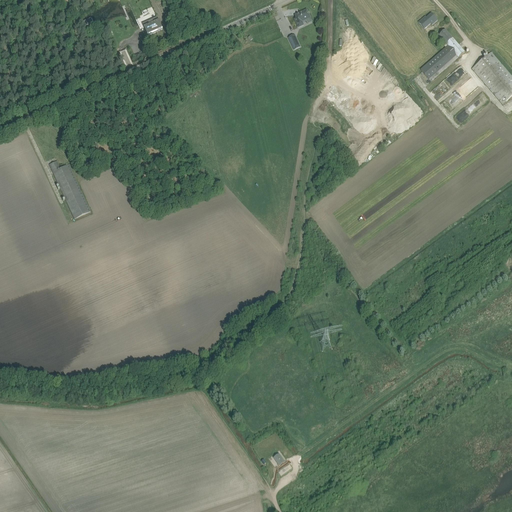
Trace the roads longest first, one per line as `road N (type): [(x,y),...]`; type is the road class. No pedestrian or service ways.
road 1 (unclassified): [(0,131),(285,3)]
road 2 (track): [(504,366),(458,348),(268,483)]
road 3 (track): [(362,291),(511,181)]
road 4 (track): [(315,121),(331,46),(331,0)]
